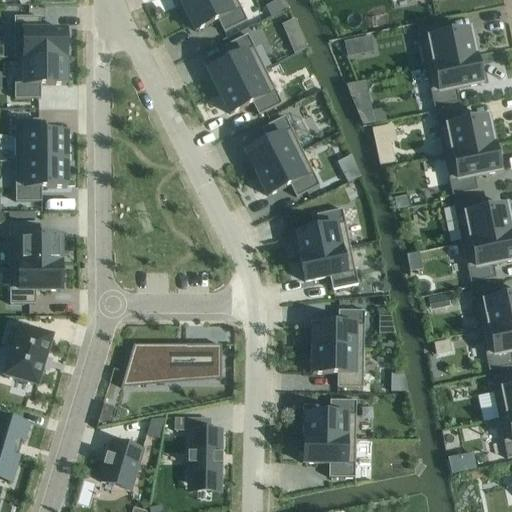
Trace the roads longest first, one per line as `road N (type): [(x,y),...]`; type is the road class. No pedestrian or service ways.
road 1 (residential): [(110,25),(135,50),(226,222),(250,303)]
road 2 (residential): [(110,25),(101,76),(103,304)]
road 3 (residential): [(103,304),(48,511)]
road 4 (residential): [(250,303),(251,511)]
road 5 (residential): [(103,304),(250,303)]
